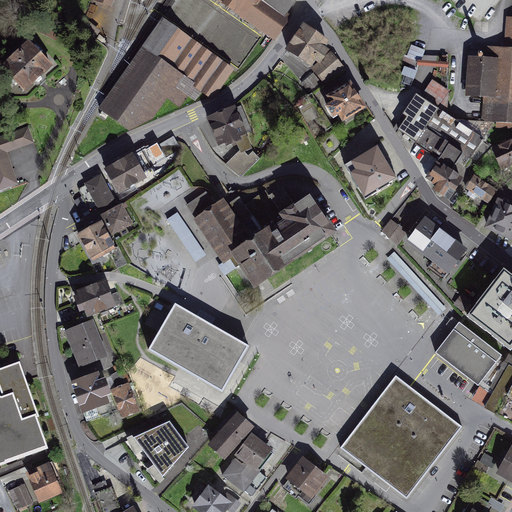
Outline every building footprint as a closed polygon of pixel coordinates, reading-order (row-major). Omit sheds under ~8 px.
[(216,0),(228,8),(247,21),(257,28),(274,41),(292,16),(287,12),(295,0),(216,0)] [(162,18),(98,109),(129,131),(152,119),(167,99),(180,108),(188,96),(195,101),(201,92),(210,98),(216,95),(235,69),(162,18)] [(296,39),(324,57),(327,52),(322,49),(327,42),(305,27),(296,39)] [(324,57),(296,39),(288,51),(310,66),(315,60),(320,63),(324,57)] [(29,43),(3,68),(12,77),(10,79),(15,84),(17,82),(25,91),(33,83),(38,88),(47,79),(42,74),(51,66),(29,43)] [(402,62),(418,68),(425,50),(411,45),(406,57),(404,56),(402,62)] [(485,97),(483,121),(511,123),(511,50),(471,47),(467,96),(485,97)] [(324,81),(341,67),(331,56),(315,70),(324,81)] [(405,65),(401,77),(414,81),(418,69),(405,65)] [(313,74),(302,84),(311,94),(322,85),(313,74)] [(398,131),(440,158),(454,168),(457,163),(464,167),(469,159),(477,164),(492,146),(446,116),(447,92),(431,81),(420,98),(416,95),(404,114),(408,117),(398,131)] [(364,108),(350,85),(329,97),(333,103),(327,107),(334,118),(340,114),(343,120),(364,108)] [(234,109),(209,120),(219,145),(226,143),(227,146),(237,142),(241,152),(241,153),(242,153),(251,149),(234,109)] [(29,128),(0,137),(0,190),(17,184),(6,153),(34,143),(29,128)] [(309,140),(304,131),(296,134),(301,144),(309,140)] [(133,156),(107,171),(119,193),(130,186),(134,192),(157,178),(151,168),(182,150),(175,138),(159,147),(157,144),(134,158),(133,156)] [(511,141),(494,150),(503,169),(511,164),(511,141)] [(377,147),(345,166),(365,200),(390,185),(389,184),(397,179),(377,147)] [(241,153),(241,152),(226,165),(241,177),(259,159),(253,152),(247,158),(242,153),(241,153)] [(454,168),(440,158),(427,179),(438,186),(436,190),(448,199),(461,180),(451,172),(454,168)] [(90,210),(91,213),(113,201),(101,178),(87,185),(91,193),(91,197),(84,200),(90,210)] [(489,202),(496,192),(475,178),(468,188),(471,191),(468,195),(474,198),(476,194),(489,202)] [(239,197),(225,207),(244,236),(256,228),(261,236),(271,230),(272,233),(288,222),(283,216),(296,207),(282,187),(269,196),(266,191),(245,205),(239,197)] [(206,194),(188,206),(220,254),(226,262),(230,260),(236,269),(242,265),(255,285),(311,248),(312,247),(334,233),(310,198),(296,207),(283,216),(288,222),(272,233),(271,230),(261,236),(256,228),(244,236),(225,207),(222,204),(216,208),(206,194)] [(82,215),(90,210),(84,200),(82,197),(75,202),(82,215)] [(510,237),(511,233),(511,207),(499,202),(488,227),(510,237)] [(122,206),(102,216),(112,234),(132,224),(122,206)] [(177,213),(167,220),(195,262),(205,255),(177,213)] [(425,220),(409,242),(449,272),(465,251),(425,220)] [(407,233),(390,221),(382,231),(397,247),(407,233)] [(79,236),(93,261),(109,252),(116,248),(102,223),(79,236)] [(116,248),(109,252),(119,269),(127,263),(119,247),(116,248)] [(449,310),(398,255),(390,263),(441,318),(449,310)] [(511,349),(511,276),(504,270),(468,317),(511,350),(511,349)] [(78,315),(85,312),(88,319),(115,309),(114,305),(121,302),(118,292),(110,295),(105,282),(78,292),(79,295),(72,298),(78,315)] [(469,301),(462,296),(456,305),(464,310),(469,301)] [(248,347),(176,305),(149,350),(222,392),(248,347)] [(501,357),(459,323),(453,318),(446,326),(453,331),(440,348),(436,353),(478,386),(501,357)] [(65,333),(80,369),(108,358),(93,322),(65,333)] [(511,356),(509,355),(491,388),(495,390),(485,408),(511,422),(511,356)] [(19,360),(0,366),(0,386),(2,393),(0,393),(0,466),(48,449),(37,417),(39,416),(25,377),(23,372),(20,365),(19,360)] [(123,416),(137,410),(127,384),(132,381),(121,364),(115,368),(118,374),(111,378),(119,390),(115,391),(123,416)] [(70,384),(82,417),(86,416),(88,421),(116,411),(105,381),(100,382),(97,375),(70,384)] [(462,428),(396,377),(341,448),(407,499),(462,428)] [(472,399),(480,404),(489,391),(481,386),(472,399)] [(211,444),(225,457),(252,428),(237,415),(211,444)] [(134,438),(163,477),(189,447),(169,421),(134,438)] [(223,475),(252,498),(267,479),(259,472),(273,454),(252,438),(223,475)] [(511,450),(499,473),(511,480),(511,450)] [(481,463),(489,466),(493,457),(484,454),(481,463)] [(299,496),(310,504),(315,497),(312,495),(326,477),(303,460),(289,478),(303,489),(299,496)] [(478,461),(474,467),(486,474),(490,468),(478,461)] [(52,462),(30,472),(33,481),(30,482),(38,500),(59,492),(51,474),(57,472),(52,462)] [(108,487),(106,481),(93,485),(96,492),(108,487)] [(24,485),(10,492),(18,510),(33,503),(24,485)] [(96,494),(102,511),(117,511),(121,511),(112,488),(96,494)] [(195,507),(201,511),(222,511),(229,504),(209,489),(195,507)] [(483,511),(489,504),(474,495),(464,511),(483,511)]
